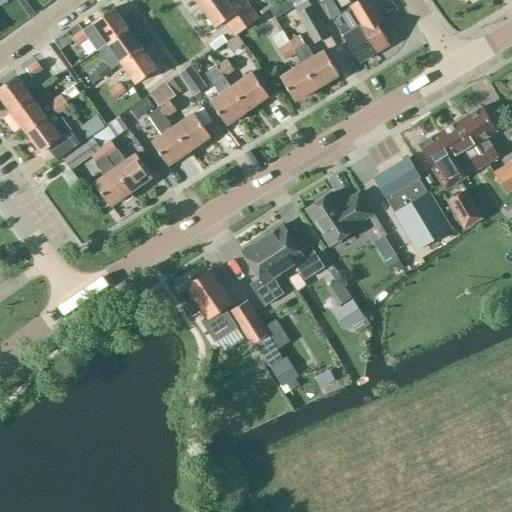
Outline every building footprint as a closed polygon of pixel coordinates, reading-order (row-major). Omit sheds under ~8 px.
[(209,0),(201,6),(216,27),(225,20),(235,35),(259,18),(245,0),(209,0)] [(288,0),(298,15),(315,44),(329,36),(312,7),(307,0),(288,0)] [(335,0),(341,10),(358,0),(335,0)] [(373,0),(359,0),(351,6),(351,7),(363,25),(361,26),(377,52),(390,44),(377,22),(384,17),(373,0)] [(93,22),(82,30),(88,39),(97,50),(98,50),(107,43),(128,28),(113,7),(93,22)] [(345,36),(344,36),(360,62),(377,52),(361,26),(363,25),(351,7),(334,18),(345,36)] [(107,43),(122,62),(142,48),(128,28),(107,43)] [(72,38),(78,46),(88,39),(82,30),(72,38)] [(290,42),(289,42),(283,30),(272,37),(279,48),(280,48),(286,59),(297,53),(290,42)] [(290,42),(297,53),(303,63),(318,87),(340,74),(325,50),(314,56),(308,45),(306,46),(300,36),(290,42)] [(122,62),(136,83),(157,68),(142,48),(122,62)] [(58,57),(49,61),(54,77),(64,73),(58,57)] [(227,60),(217,67),(225,78),(235,71),(227,60)] [(37,61),(26,68),(32,77),(43,69),(37,61)] [(96,71),(102,80),(112,72),(106,63),(96,71)] [(296,101),(318,87),(303,63),(281,76),(296,101)] [(180,75),(194,95),(206,87),(192,67),(180,75)] [(225,78),(217,67),(207,74),(215,85),(225,78)] [(253,72),(232,87),(248,110),(269,95),(253,72)] [(17,76),(0,88),(0,95),(11,112),(32,97),(17,76)] [(174,80),(167,84),(167,83),(150,94),(159,107),(167,119),(168,118),(177,112),(169,101),(176,97),(183,93),(174,80)] [(121,84),(110,91),(115,99),(126,91),(121,84)] [(49,100),(39,107),(32,97),(11,112),(26,131),(47,117),(55,112),(67,103),(80,96),(74,86),(62,95),(50,102),(49,100)] [(232,87),(211,101),(227,124),(248,110),(232,87)] [(147,114),(155,108),(148,97),(139,103),(147,114)] [(47,117),(26,131),(41,152),(71,130),(63,117),(72,111),(67,103),(55,112),(47,117)] [(105,127),(91,106),(74,119),(88,139),(105,127)] [(149,114),(157,126),(163,135),(153,142),(170,165),(190,150),(174,127),(168,118),(167,119),(159,107),(149,114)] [(482,108),(461,120),(488,165),(499,158),(487,138),(497,132),(482,108)] [(194,113),(174,127),(190,150),(211,136),(194,113)] [(461,120),(441,132),(467,177),(468,176),(456,156),(465,151),(477,171),(488,165),(461,120)] [(246,124),(232,128),(235,141),(250,137),(246,124)] [(117,152),(111,142),(116,138),(109,127),(94,137),(132,191),(153,176),(136,153),(126,160),(119,150),(117,152)] [(441,132),(420,145),(434,169),(443,164),(455,184),(467,177),(441,132)] [(94,139),(64,160),(71,170),(91,156),(105,176),(95,183),(111,206),(132,191),(94,137),(93,138),(94,139)] [(387,200),(388,200),(396,213),(395,214),(418,252),(452,231),(430,193),(429,194),(420,180),(421,180),(409,160),(375,180),(387,200)] [(511,162),(505,166),(494,173),(507,194),(511,191),(511,162)] [(466,189),(447,200),(455,214),(464,229),(483,218),(466,189)] [(307,209),(331,245),(356,228),(354,226),(373,214),(359,193),(347,201),(348,203),(342,207),(333,192),(307,209)] [(284,226),(263,239),(284,271),(295,264),(305,280),(325,268),(311,246),(301,252),(284,226)] [(274,278),(284,271),(263,239),(243,252),(260,278),(250,285),(265,307),(284,294),(274,278)] [(396,255),(384,263),(391,274),(403,267),(396,255)] [(225,309),(232,304),(210,271),(187,287),(188,288),(179,294),(193,316),(202,309),(208,317),(201,321),(215,343),(238,328),(225,309)] [(339,279),(325,288),(337,306),(351,297),(339,279)] [(334,312),(346,330),(362,319),(351,301),(334,312)] [(252,346),(255,344),(269,366),(282,357),(277,349),(263,327),(247,302),(231,312),(252,346)] [(276,319),(263,327),(277,349),(290,341),(276,319)] [(287,357),(283,360),(270,368),(281,386),(298,375),(287,357)]
